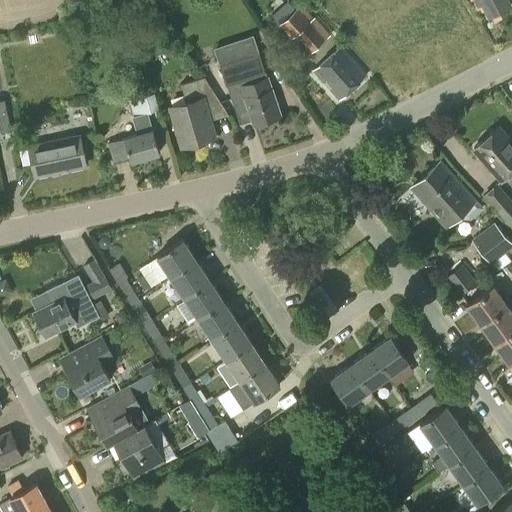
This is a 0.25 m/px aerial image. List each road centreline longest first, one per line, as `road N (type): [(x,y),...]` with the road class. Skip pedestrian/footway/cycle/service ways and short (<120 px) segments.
road 1 (residential): [(194,194),(299,349),(401,275)]
road 2 (tertiary): [(320,157),(511,61)]
road 3 (tertiary): [(0,234),(194,194)]
road 4 (residential): [(511,430),(401,275)]
road 5 (residential): [(93,511),(0,353)]
road 6 (residential): [(401,275),(320,157)]
road 7 (tertiary): [(194,194),(320,157)]
